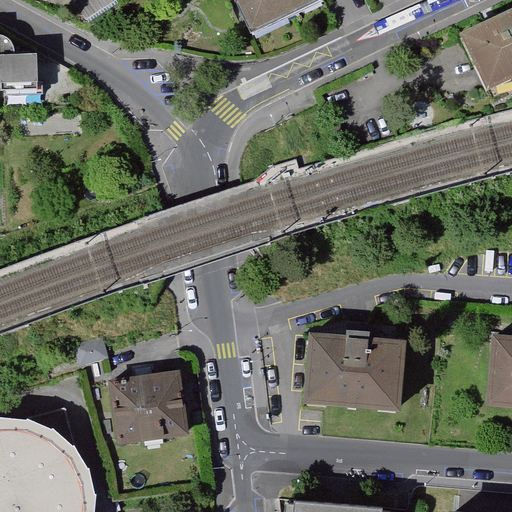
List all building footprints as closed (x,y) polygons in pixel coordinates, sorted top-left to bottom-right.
[(77,0),(76,1),(90,24),(120,6),(116,0),(77,0)] [(236,0),(252,33),(322,0),(236,0)] [(511,15),(468,37),(491,86),(511,76),(511,15)] [(44,55),(6,56),(7,92),(45,91),(44,55)] [(313,332),(308,403),(408,410),(413,340),(376,337),(376,330),(352,328),(352,335),(313,332)] [(511,331),(497,331),(493,403),(511,404),(511,331)] [(183,370),(110,379),(119,444),(192,435),(183,370)] [(72,446),(50,429),(26,419),(0,416),(0,511),(93,511),(95,495),(86,470),(72,446)]
